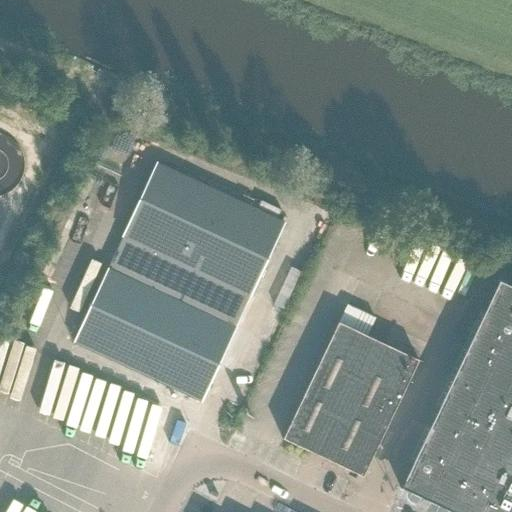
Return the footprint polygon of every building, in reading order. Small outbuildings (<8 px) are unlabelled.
[(250,297),(284,224),(157,165),(123,238),(74,344),(201,403),(250,297)] [(267,284),(249,329),(261,334),(279,288),(267,284)] [(511,511),(511,289),(499,284),(401,491),(420,499),(423,492),(465,511),(511,511)] [(347,306),(339,324),(283,441),(363,479),(418,362),(366,338),(375,319),(347,306)] [(0,340),(0,394),(8,396),(8,393),(23,396),(21,405),(38,408),(45,366),(33,364),(34,357),(19,354),(21,344),(0,340)] [(64,370),(48,425),(120,445),(117,457),(161,469),(166,452),(179,456),(188,424),(158,416),(161,407),(135,400),(134,405),(117,400),(121,386),(64,370)] [(0,511),(37,511),(29,508),(28,510),(0,495),(0,511)]
